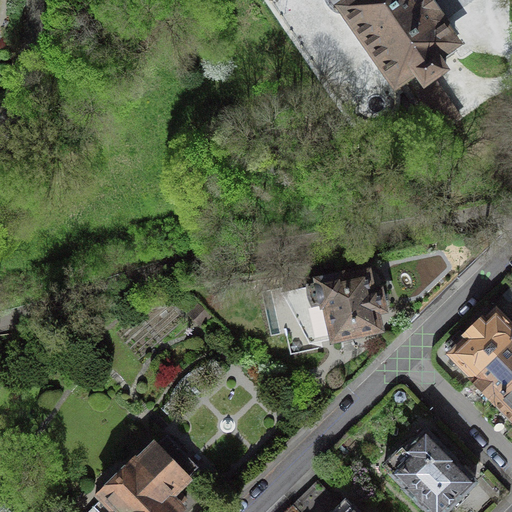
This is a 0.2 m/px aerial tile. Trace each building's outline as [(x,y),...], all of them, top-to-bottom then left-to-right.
[(343,12),(345,11),(394,83),(395,83),(396,83),(397,83),(398,83),(415,71),(424,85),(445,71),(439,63),(456,51),(452,46),(452,45),(453,45),(453,44),(453,43),(453,42),(452,41),(440,23),(441,23),(429,5),(425,0),(326,0),(327,2),(327,4),(329,6),(330,8),(332,9),(334,10),(336,11),(338,12),(340,12),(343,12)] [(321,54),(355,124),(386,109),(351,39),(321,54)] [(306,288),(280,293),(309,345),(379,329),(375,312),(383,310),(381,301),(379,292),(371,293),(367,274),(342,280),(341,277),(318,282),(306,285),(306,288)] [(195,331),(206,321),(192,307),(182,318),(195,331)] [(472,379),(473,380),(511,341),(511,328),(509,325),(511,323),(499,310),(492,316),(485,323),(483,320),(466,336),(469,339),(452,355),(474,377),(472,379)] [(511,341),(473,380),(483,390),(494,402),(511,384),(511,341)] [(511,384),(494,402),(505,413),(511,419),(511,384)] [(404,401),(406,399),(405,393),(398,391),(394,396),(395,402),(402,403),(404,401)] [(423,505),(429,511),(444,511),(475,482),(469,476),(455,462),(456,461),(426,431),(406,450),(403,446),(384,465),(405,488),(405,489),(422,506),(423,505)] [(103,497),(93,507),(98,511),(173,511),(186,500),(176,489),(198,467),(167,435),(120,480),(116,476),(113,480),(109,480),(103,486),(102,490),(99,494),(103,497)] [(297,507),(301,511),(358,511),(346,500),(341,505),(320,485),(297,507)]
